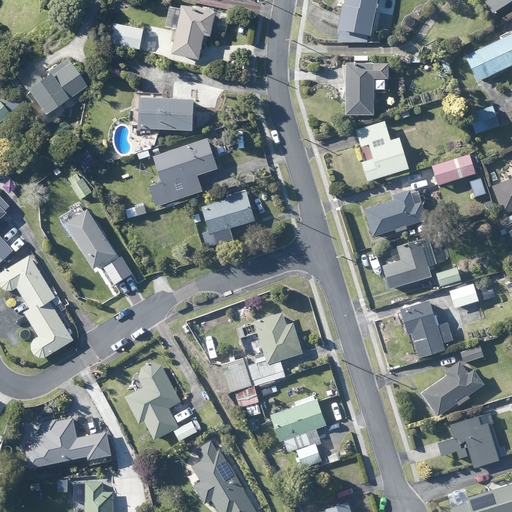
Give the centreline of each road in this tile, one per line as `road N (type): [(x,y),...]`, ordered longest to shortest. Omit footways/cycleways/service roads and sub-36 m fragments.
road 1 (residential): [(0,373),(23,386),(42,383),(176,298),(319,247)]
road 2 (residential): [(402,511),(319,247)]
road 3 (residential): [(319,247),(276,81),(285,0)]
